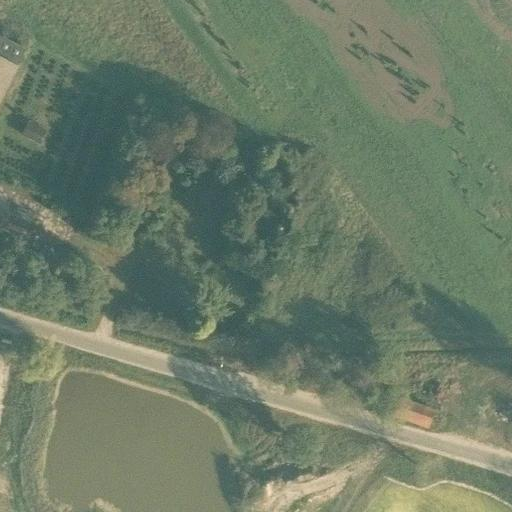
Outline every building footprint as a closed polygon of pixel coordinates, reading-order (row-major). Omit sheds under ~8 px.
[(0,36),(0,96),(23,47),(0,36)] [(160,383),(134,462),(177,477),(203,398),(160,383)] [(435,406),(401,394),(393,417),(427,429),(435,406)] [(229,411),(199,499),(236,511),(240,511),(270,424),(229,411)] [(289,511),(353,511),(385,450),(348,431),(336,455),(316,445),(283,509),(289,511)]
